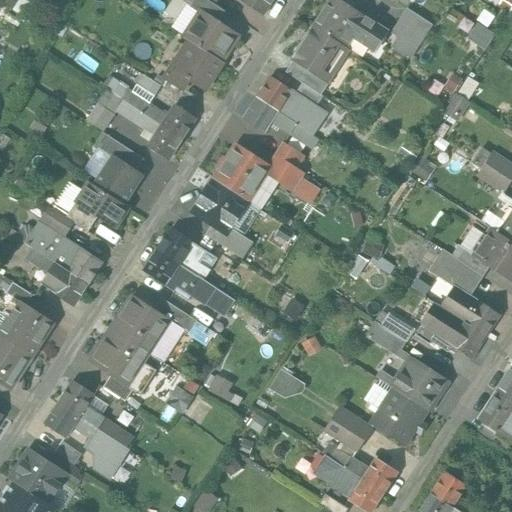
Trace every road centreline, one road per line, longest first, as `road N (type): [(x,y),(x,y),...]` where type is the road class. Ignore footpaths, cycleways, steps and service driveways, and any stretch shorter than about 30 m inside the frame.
road 1 (residential): [(0,457),(296,0)]
road 2 (residential): [(410,511),(511,347)]
